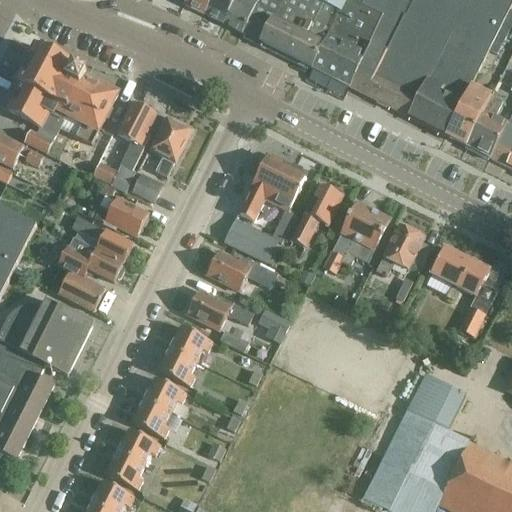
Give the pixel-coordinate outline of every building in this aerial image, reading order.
[(188,0),(185,7),(204,17),(212,0),(188,0)] [(212,0),(204,17),(223,26),(237,0),(212,0)] [(237,0),(223,26),(241,36),(257,7),(249,2),(250,0),(237,0)] [(241,36),(261,46),(284,0),(260,0),(257,7),(241,36)] [(348,1),(348,0),(284,0),(261,46),(312,72),(312,71),(348,1)] [(312,71),(350,90),(385,18),(381,16),(389,0),(364,0),(361,7),(348,1),(312,71)] [(471,89),(474,83),(489,54),(510,12),(511,8),(511,0),(393,0),(385,18),(350,90),(365,97),(384,107),(406,118),(446,138),(471,89)] [(511,29),(511,12),(510,12),(489,54),(497,58),(511,29)] [(56,139),(66,119),(85,82),(86,79),(75,73),(76,72),(35,51),(17,87),(20,88),(6,114),(56,139)] [(85,82),(66,119),(82,127),(75,141),(92,149),(89,154),(102,161),(113,138),(100,131),(117,98),(85,82)] [(471,89),(446,138),(466,148),(491,99),(471,89)] [(466,148),(491,161),(508,127),(495,120),(503,105),(491,99),(466,148)] [(134,106),(117,138),(132,145),(121,168),(133,174),(137,165),(150,139),(146,137),(156,117),(147,113),(147,108),(139,104),(135,107),(134,106)] [(491,161),(511,171),(511,118),(508,127),(491,161)] [(168,123),(152,154),(164,160),(156,176),(167,182),(191,135),(181,130),(181,125),(173,121),(169,123),(168,123)] [(46,157),(52,146),(31,135),(25,146),(46,157)] [(0,166),(12,173),(23,150),(0,138),(0,166)] [(38,172),(43,161),(31,154),(25,165),(38,172)] [(268,267),(268,265),(272,267),(290,230),(297,217),(290,214),(306,182),(286,171),(287,170),(271,163),(265,165),(238,217),(254,225),(265,203),(274,208),(275,206),(287,212),(281,225),(273,240),(235,222),(225,245),(268,267)] [(119,174),(100,166),(94,180),(112,189),(119,174)] [(0,171),(0,184),(6,188),(12,177),(0,171)] [(163,189),(142,178),(136,176),(128,194),(154,207),(163,189)] [(115,190),(126,196),(130,186),(119,181),(115,190)] [(111,201),(116,192),(106,187),(102,197),(111,201)] [(327,230),(342,200),(321,189),(292,245),(305,251),(318,225),(327,230)] [(49,212),(30,202),(22,218),(41,227),(49,212)] [(101,211),(94,224),(115,235),(117,231),(137,241),(142,231),(147,230),(150,225),(148,220),(149,218),(117,202),(110,216),(101,211)] [(305,297),(326,307),(346,317),(353,302),(335,293),(341,280),(345,282),(355,261),(368,268),(375,254),(375,255),(390,224),(357,207),(338,243),(339,243),(325,271),(320,268),(313,281),(309,290),(305,297)] [(0,302),(17,269),(36,230),(0,211),(0,302)] [(59,221),(67,225),(70,218),(63,214),(59,221)] [(100,246),(96,254),(124,268),(133,249),(85,225),(77,221),(72,231),(80,235),(80,236),(100,246)] [(400,229),(377,275),(387,281),(394,267),(409,274),(411,269),(420,273),(431,252),(422,247),(425,242),(422,240),(422,236),(415,233),(411,234),(400,229)] [(62,271),(70,276),(85,283),(89,274),(114,287),(117,282),(118,283),(121,282),(124,274),(124,272),(122,271),(124,268),(96,254),(76,243),(71,252),(66,262),(62,271)] [(476,301),(489,274),(444,251),(431,278),(453,289),(447,300),(455,304),(461,293),(476,301)] [(210,266),(207,273),(209,276),(207,280),(239,296),(247,281),(270,292),(277,278),(241,260),(238,266),(219,256),(214,265),(210,266)] [(94,317),(106,294),(85,283),(70,276),(58,299),(94,317)] [(300,285),(309,290),(313,281),(305,277),(300,285)] [(405,282),(395,301),(402,304),(411,285),(405,282)] [(191,305),(187,312),(189,315),(187,319),(220,335),(228,319),(249,330),(255,318),(216,299),(214,302),(199,295),(194,304),(191,305)] [(20,311),(10,316),(1,335),(6,338),(0,348),(0,361),(39,381),(45,369),(67,379),(92,329),(46,306),(47,305),(45,305),(41,313),(31,310),(20,311)] [(473,341),(485,319),(470,311),(459,334),(473,341)] [(181,330),(170,353),(197,366),(203,354),(207,356),(212,346),(181,330)] [(244,357),(249,347),(225,335),(220,344),(244,357)] [(197,366),(170,353),(159,375),(190,391),(195,381),(191,378),(197,366)] [(0,471),(6,475),(12,462),(16,464),(53,388),(39,381),(0,361),(0,471)] [(255,373),(249,386),(257,390),(263,377),(255,373)] [(155,382),(144,405),(171,418),(177,406),(181,408),(186,398),(155,382)] [(240,402),(234,415),(242,419),(248,406),(240,402)] [(171,418),(144,405),(132,427),(164,443),(169,433),(164,430),(171,418)] [(437,428),(407,412),(362,503),(380,511),(436,511),(438,509),(443,511),(511,511),(511,467),(469,446),(464,457),(431,441),(437,428)] [(233,419),(227,431),(235,435),(241,423),(233,419)] [(129,434),(118,456),(145,470),(151,458),(155,460),(160,450),(129,434)] [(214,446),(207,459),(220,465),(226,453),(214,446)] [(145,470),(118,456),(106,479),(138,494),(143,485),(138,483),(145,470)] [(208,469),(201,482),(210,486),(216,473),(208,469)] [(103,486),(91,508),(98,511),(123,511),(125,510),(129,511),(134,502),(103,486)] [(185,501),(179,511),(194,511),(197,507),(185,501)] [(310,511),(311,510),(287,502),(283,511),(310,511)]
